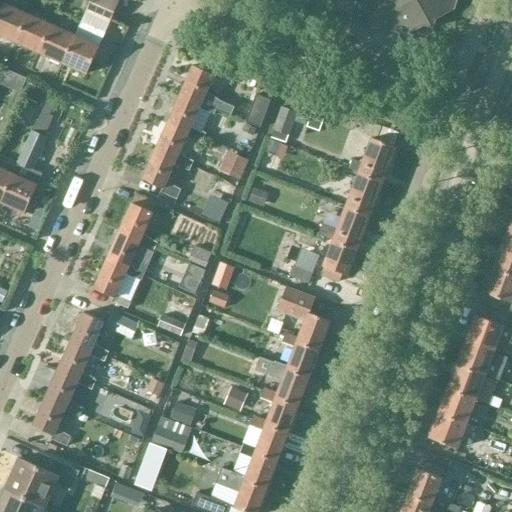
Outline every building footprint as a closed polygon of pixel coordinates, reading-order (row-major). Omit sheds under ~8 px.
[(115,0),(91,0),(85,14),(108,24),(118,1),(115,0)] [(358,0),(352,20),(405,36),(423,26),(432,29),(435,20),(454,10),(456,0),(358,0)] [(0,36),(16,43),(28,16),(3,5),(0,12),(0,36)] [(39,53),(51,26),(28,16),(16,43),(39,53)] [(87,74),(99,47),(105,33),(81,22),(75,36),(63,64),(87,74)] [(63,64),(75,36),(51,26),(39,53),(63,64)] [(219,102),(206,92),(213,75),(192,66),(179,97),(200,106),(199,108),(213,115),(215,111),(230,118),(233,108),(219,102)] [(48,94),(35,111),(45,118),(58,101),(48,94)] [(270,101),(255,95),(245,123),(260,129),(270,101)] [(191,126),(199,108),(200,106),(179,97),(167,124),(187,134),(186,137),(201,143),(205,134),(191,126)] [(287,142),(290,135),(298,113),(281,108),(273,129),(271,135),(287,142)] [(179,154),(186,137),(187,134),(167,124),(155,152),(175,162),(174,165),(188,172),(193,162),(179,154)] [(8,128),(1,144),(14,149),(21,133),(8,128)] [(13,175),(1,203),(25,213),(37,186),(23,180),(28,169),(36,162),(46,139),(31,133),(13,175)] [(359,174),(383,182),(395,148),(372,139),(359,174)] [(54,166),(64,170),(72,151),(63,147),(54,166)] [(166,183),(174,165),(175,162),(155,152),(142,181),(161,190),(160,193),(176,200),(180,191),(166,183)] [(246,162),(224,153),(214,177),(236,186),(246,162)] [(0,202),(1,203),(13,175),(0,169),(0,202)] [(370,216),(383,182),(359,174),(347,207),(370,216)] [(219,218),(225,198),(213,194),(207,214),(219,218)] [(140,241),(138,246),(152,254),(157,243),(143,235),(152,213),(132,203),(120,232),(140,241)] [(357,251),(370,216),(347,207),(334,241),(357,251)] [(511,248),(511,220),(503,245),(511,248)] [(120,232),(107,260),(127,270),(126,274),(140,281),(144,272),(152,254),(138,246),(140,241),(120,232)] [(347,276),(357,251),(334,241),(324,268),(321,276),(339,283),(342,274),(347,276)] [(511,276),(511,248),(503,245),(493,269),(511,276)] [(118,291),(126,274),(127,270),(107,260),(94,289),(114,298),(112,302),(128,309),(132,300),(118,291)] [(511,305),(511,302),(511,276),(493,269),(484,294),(511,305)] [(319,351),(330,322),(309,314),(315,300),(285,289),(277,311),(305,322),(298,340),(297,342),(319,351)] [(91,352),(89,356),(104,362),(108,353),(94,345),(104,322),(83,313),(70,343),(91,352)] [(132,340),(137,330),(139,326),(111,313),(105,327),(132,340)] [(163,315),(157,328),(175,335),(180,323),(163,315)] [(493,352),(498,340),(511,345),(511,330),(475,317),(466,341),(493,352)] [(298,340),(285,335),(281,343),(295,349),(287,368),(286,370),(308,379),(319,351),(297,342),(298,340)] [(466,341),(457,366),(484,377),(496,382),(498,383),(507,359),(493,354),(493,352),(466,341)] [(81,373),(89,356),(91,352),(70,343),(58,371),(78,380),(76,383),(91,390),(95,381),(81,373)] [(298,406),(308,379),(286,370),(287,368),(274,363),(274,364),(259,358),(254,370),(283,381),(277,395),(276,398),(298,406)] [(484,377),(457,366),(448,390),(475,401),(475,400),(488,404),(496,382),(484,377)] [(68,401),(76,383),(78,380),(58,371),(46,398),(66,408),(64,412),(78,419),(82,409),(68,401)] [(276,398),(277,395),(264,390),(260,399),(274,404),(266,423),(266,425),(288,434),(298,406),(276,398)] [(466,425),(475,401),(448,390),(439,414),(466,425)] [(56,429),(64,412),(66,408),(46,398),(33,427),(52,436),(51,440),(66,447),(70,437),(56,429)] [(461,438),(466,425),(439,414),(429,440),(457,450),(455,453),(467,457),(472,442),(461,438)] [(266,425),(266,423),(253,418),(250,427),(263,432),(256,450),(255,453),(277,462),(288,434),(266,425)] [(189,441),(159,430),(154,443),(184,455),(186,450),(189,442),(189,441)] [(255,453),(256,450),(243,445),(239,455),(253,460),(246,479),(245,481),(267,489),(277,462),(255,453)] [(45,508),(52,492),(56,483),(72,490),(79,473),(50,459),(45,471),(18,459),(5,490),(45,508)] [(408,496),(431,505),(441,479),(440,479),(443,470),(424,463),(421,472),(418,470),(408,496)] [(240,511),(258,511),(267,489),(245,481),(246,479),(221,469),(210,499),(209,500),(228,507),(234,509),(240,511)] [(105,490),(108,479),(85,470),(80,479),(105,490)] [(43,511),(45,508),(5,490),(0,499),(0,511),(43,511)] [(209,500),(210,499),(196,494),(191,507),(204,511),(226,511),(228,507),(209,500)] [(428,511),(431,505),(408,496),(401,511),(428,511)]
